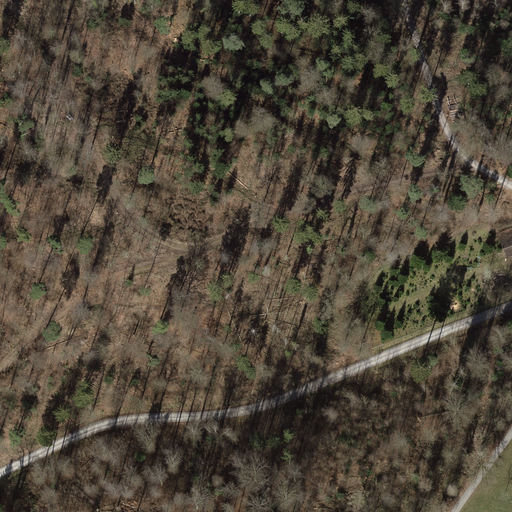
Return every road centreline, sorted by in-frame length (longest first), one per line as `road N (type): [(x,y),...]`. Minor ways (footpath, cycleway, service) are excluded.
road 1 (track): [(98,0),(72,34),(67,93),(140,232),(187,247),(331,194),(447,168),(481,170)]
road 2 (track): [(0,472),(107,424),(238,412),(282,399),(511,304)]
road 3 (track): [(511,188),(460,152),(445,128),(401,0)]
